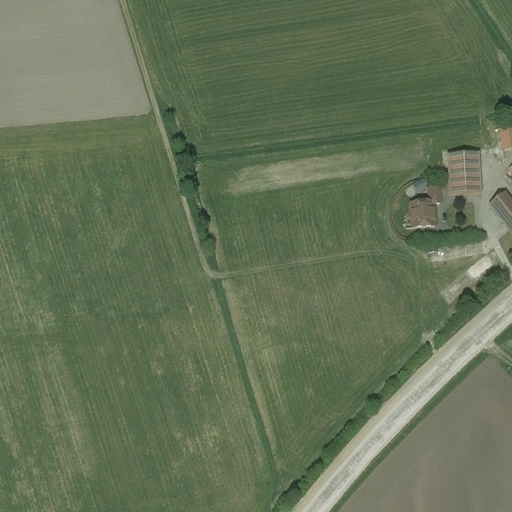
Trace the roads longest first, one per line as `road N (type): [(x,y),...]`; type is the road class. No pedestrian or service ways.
road 1 (track): [(123,0),(211,277)]
road 2 (secondary): [(311,511),(419,390),(511,303)]
